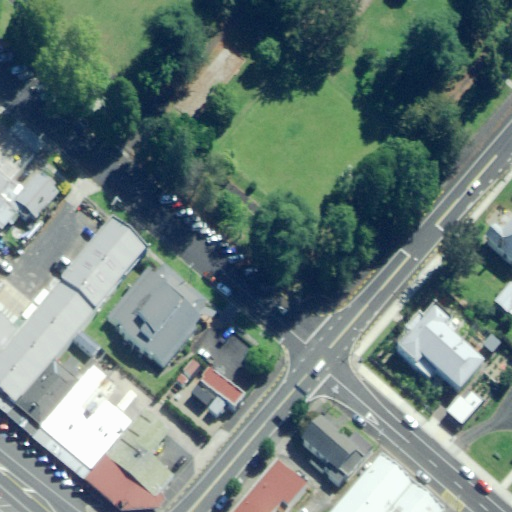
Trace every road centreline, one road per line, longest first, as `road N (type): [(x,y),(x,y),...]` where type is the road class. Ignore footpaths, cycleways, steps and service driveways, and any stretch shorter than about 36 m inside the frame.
road 1 (tertiary): [(319,359),(0,83)]
road 2 (primary): [(510,140),(319,359)]
road 3 (tertiary): [(489,511),(319,359)]
road 4 (primary): [(319,359),(189,511)]
